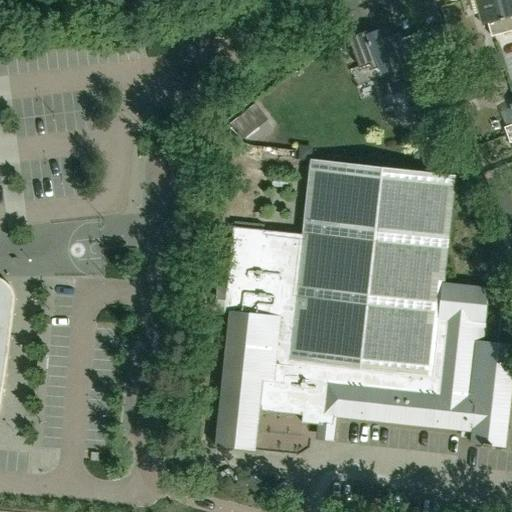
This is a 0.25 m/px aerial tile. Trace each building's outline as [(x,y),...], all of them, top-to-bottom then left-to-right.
[(511,0),(475,0),(482,25),(488,23),(491,37),(511,31),(511,0)] [(425,60),(416,35),(405,39),(411,56),(406,58),(397,34),(381,40),(378,32),(367,37),(366,32),(349,39),(360,68),(371,64),(373,70),(379,68),(381,73),(392,69),(396,81),(413,74),(422,99),(409,104),(417,124),(439,115),(437,110),(446,107),(428,59),(425,60)] [(242,140),(259,127),(246,111),(229,124),(242,140)] [(443,283),(455,175),(311,160),(303,235),(234,228),(225,312),(230,312),(216,446),(255,451),(259,411),(302,416),(302,423),(313,424),(336,427),(337,417),(472,431),(470,444),(504,447),(511,373),(511,344),(497,343),(501,306),(487,304),(489,288),(443,283)] [(511,191),(503,196),(507,203),(511,200),(511,191)] [(0,407),(2,401),(13,311),(14,301),(15,296),(13,291),(13,290),(10,285),(8,283),(5,280),(2,278),(0,277),(0,407)]
